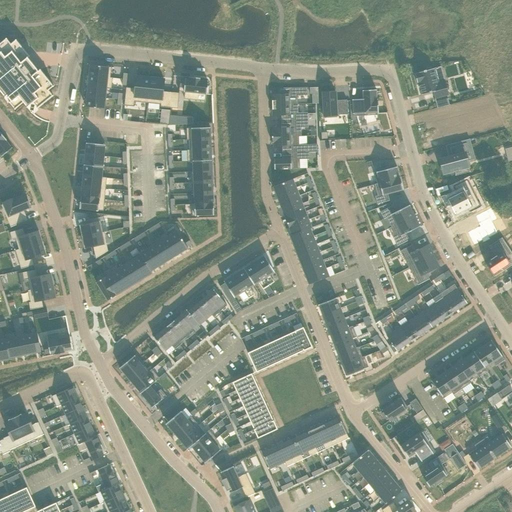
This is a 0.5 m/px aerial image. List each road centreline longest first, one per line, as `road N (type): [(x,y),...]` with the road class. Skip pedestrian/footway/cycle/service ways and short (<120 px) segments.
road 1 (residential): [(259,69),(75,48),(54,137),(29,156)]
road 2 (residential): [(277,233),(212,271),(97,363)]
road 3 (residential): [(29,156),(97,363)]
road 4 (residential): [(410,146),(384,71),(259,69)]
road 5 (residential): [(410,146),(325,160),(366,267)]
road 6 (residential): [(493,318),(436,226),(410,146)]
road 7 (residential): [(218,511),(97,363)]
road 8 (residential): [(352,413),(493,318)]
road 9 (residential): [(277,233),(265,194),(259,69)]
road 10 (residential): [(83,374),(149,511)]
road 11 (residential): [(352,413),(301,290)]
road 12 (residential): [(429,511),(352,413)]
